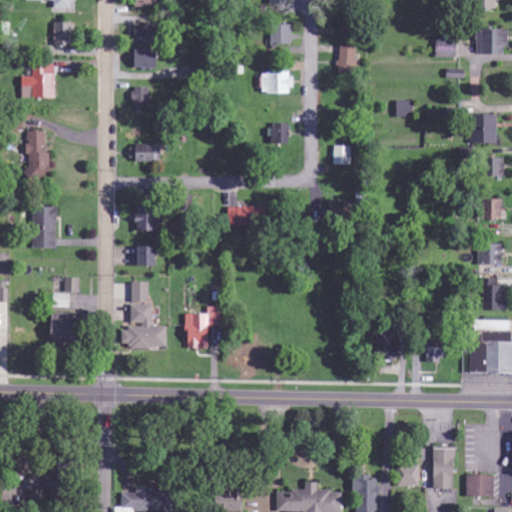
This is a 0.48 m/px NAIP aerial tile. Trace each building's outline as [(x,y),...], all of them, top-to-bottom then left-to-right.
[(69,8),(69,0),(23,0),(51,1),(51,8),(69,8)] [(495,9),(495,0),(471,0),(471,8),(495,9)] [(52,46),(68,46),(69,23),(53,23),(52,46)] [(269,45),(290,45),(290,25),(269,25),(269,45)] [(130,43),(140,44),(141,26),(130,26),(130,43)] [(505,30),(479,29),(478,54),(505,54),(505,30)] [(454,58),(454,41),(433,41),(433,57),(454,58)] [(354,47),(337,46),(336,69),(353,70),(354,47)] [(151,68),(151,49),(130,49),(130,68),(151,68)] [(52,65),(31,65),(31,77),(20,77),(20,98),(53,98),(52,65)] [(261,94),(290,93),(290,72),(260,73),(261,94)] [(131,105),(148,105),(147,87),(130,88),(131,105)] [(393,101),(394,118),(409,117),(409,101),(393,101)] [(469,115),(468,144),(494,144),(494,115),(469,115)] [(269,144),(286,144),(286,123),(268,124),(269,144)] [(48,179),(48,152),(42,153),(42,132),(25,132),(25,155),(26,155),(26,179),(48,179)] [(131,161),(158,162),(158,146),(131,146),(131,161)] [(331,165),(349,165),(349,147),(331,146),(331,165)] [(501,159),(480,158),(480,177),(501,177),(501,159)] [(176,196),(177,208),(191,208),(190,196),(176,196)] [(480,219),(500,219),(501,200),(480,199),(480,219)] [(30,248),(53,248),(54,207),(31,207),(30,248)] [(263,225),(262,207),(225,208),(225,225),(263,225)] [(132,231),(154,231),(154,212),(133,211),(132,231)] [(499,265),(500,245),(476,244),(476,265),(499,265)] [(133,266),(152,266),(151,246),(133,247),(133,266)] [(64,293),(78,294),(78,279),(64,278),(64,293)] [(482,310),(503,311),(504,287),(497,287),(498,279),(483,278),(482,310)] [(129,302),(147,303),(148,283),(130,282),(129,302)] [(69,308),(69,295),(52,295),(52,308),(69,308)] [(151,305),(129,305),(129,326),(120,326),(119,344),(127,344),(127,348),(165,349),(165,327),(151,327),(151,305)] [(184,315),(184,349),(206,349),(205,326),(220,326),(220,307),(206,307),(206,314),(184,315)] [(66,344),(68,314),(47,313),(46,343),(66,344)] [(372,355),(393,356),(393,335),(373,334),(372,355)] [(423,362),(439,363),(440,344),(423,344),(423,362)] [(431,489),(451,489),(451,448),(431,449),(431,489)] [(417,486),(416,465),(395,466),(395,487),(417,486)] [(465,475),(464,497),(492,497),(492,476),(465,475)] [(374,511),(375,477),(353,476),(352,511),(374,511)] [(275,511),(339,511),(340,492),(315,491),(316,484),(303,483),(303,492),(275,492),(275,511)] [(124,493),(123,511),(151,511),(152,488),(134,487),(134,493),(124,493)] [(210,511),(218,511),(240,511),(242,493),(225,492),(225,494),(211,494),(210,511)]
